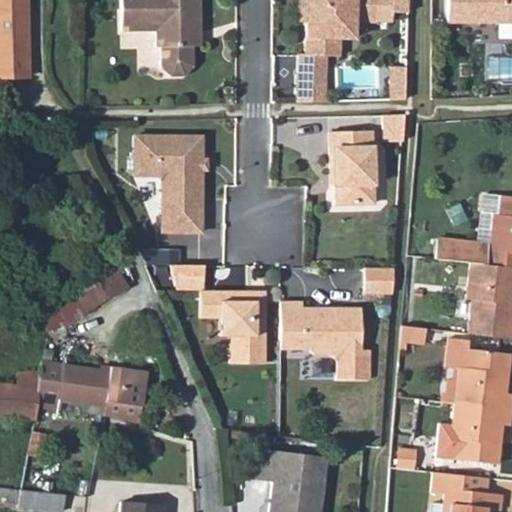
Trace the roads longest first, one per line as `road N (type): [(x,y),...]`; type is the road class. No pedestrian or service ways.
road 1 (residential): [(63,115),(73,153),(167,340),(200,440),(206,511)]
road 2 (residential): [(263,230),(254,187),(254,0)]
road 3 (residential): [(63,115),(33,101),(34,0)]
